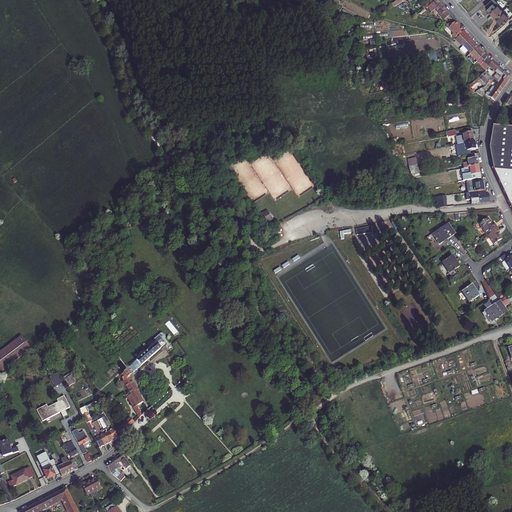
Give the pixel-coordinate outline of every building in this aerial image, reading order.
[(437,0),(436,0),(432,4),(427,7),(431,12),(435,9),(441,16),(444,20),(449,16),(437,0)] [(495,17),(502,11),(496,4),(489,11),(495,17)] [(502,11),(495,17),(501,24),(509,17),(502,11)] [(455,39),(463,31),(455,22),(448,24),(446,26),(454,34),(452,36),(455,39)] [(464,31),(456,39),(459,42),(459,43),(463,47),(471,39),(464,31)] [(463,47),(460,50),(464,55),(468,51),(470,53),(478,46),(471,39),(463,47)] [(478,46),(470,53),(477,61),(478,60),(485,54),(478,46)] [(477,61),(470,53),(467,56),(475,63),(476,62),(477,61)] [(493,61),(485,54),(478,60),(482,64),(480,66),(486,71),(488,68),(493,61)] [(488,68),(486,71),(493,78),(495,80),(497,82),(503,75),(510,80),(511,77),(511,75),(505,70),(500,66),(497,64),(493,61),(488,68)] [(493,78),(486,71),(479,78),(469,86),(470,88),(479,81),(485,87),(488,83),(493,78)] [(510,80),(503,75),(497,82),(498,83),(497,85),(503,90),(510,80)] [(490,85),(488,83),(485,87),(484,87),(480,90),(476,92),(482,97),(484,94),(483,93),(490,85)] [(503,90),(497,85),(495,88),(493,86),(488,93),(487,92),(485,95),(494,101),(503,90)] [(511,99),(509,98),(507,97),(503,104),(509,107),(511,104),(511,105),(511,99)] [(493,170),(494,171),(511,171),(511,127),(502,127),(502,122),(497,122),(495,122),(493,126),(489,148),(493,170)] [(472,132),(462,134),(463,136),(456,137),(457,145),(465,144),(474,142),(472,132)] [(462,152),(463,156),(467,155),(474,154),(476,154),(474,142),(465,144),(467,151),(462,152)] [(475,159),(474,154),(467,155),(467,160),(468,164),(463,164),(464,169),(469,168),(479,166),(477,158),(475,159)] [(416,158),(407,160),(408,167),(418,165),(416,158)] [(420,174),(418,165),(408,167),(409,171),(413,175),(420,174)] [(473,180),(478,179),(477,175),(480,174),(479,166),(469,168),(471,176),(465,176),(466,179),(466,181),(473,180)] [(511,171),(494,171),(509,204),(510,207),(511,209),(511,208),(511,171)] [(483,191),(484,191),(483,178),(481,178),(478,179),(473,180),(474,192),(483,191)] [(484,194),(483,191),(474,192),(470,193),(471,205),(490,202),(489,194),(485,194),(484,194)] [(445,196),(433,198),(441,208),(446,207),(445,196)] [(269,223),(274,219),(268,210),(262,213),(269,223)] [(479,224),(486,235),(497,228),(495,224),(492,226),(488,219),(479,224)] [(443,243),(455,234),(449,224),(432,235),(438,243),(441,240),(443,243)] [(497,228),(486,235),(493,245),(502,239),(497,233),(499,231),(497,228)] [(351,229),(340,231),(341,239),(345,238),(344,234),(352,233),(351,229)] [(506,270),(509,268),(511,271),(511,255),(510,258),(507,253),(500,258),(503,262),(501,263),(506,270)] [(455,265),(457,263),(452,256),(442,263),(450,273),(457,268),(455,265)] [(472,290),(470,287),(462,292),(469,302),(479,296),(474,289),(472,290)] [(508,311),(501,301),(485,312),(491,322),(508,311)] [(154,341),(155,343),(132,365),(129,368),(133,372),(168,341),(162,334),(160,333),(159,334),(154,339),(154,341)] [(20,336),(0,351),(0,371),(30,349),(20,336)] [(126,397),(139,418),(142,416),(136,407),(142,402),(136,392),(136,391),(128,378),(131,377),(126,370),(118,375),(131,394),(126,397)] [(55,386),(63,382),(59,372),(50,376),(55,386)] [(69,385),(75,383),(72,375),(66,378),(69,385)] [(46,406),(36,411),(41,422),(59,413),(62,418),(64,416),(65,418),(67,416),(64,411),(69,408),(63,397),(56,400),(57,403),(47,408),(46,406)] [(83,405),(78,409),(84,420),(85,423),(87,422),(90,420),(86,412),(87,412),(83,405)] [(102,415),(100,417),(113,438),(117,435),(112,427),(110,428),(102,415)] [(103,427),(101,429),(109,441),(113,438),(100,417),(95,419),(97,422),(99,421),(103,427)] [(116,431),(119,437),(134,423),(130,418),(116,431)] [(96,430),(96,431),(104,444),(109,441),(101,429),(99,430),(95,423),(94,424),(92,421),(91,422),(96,430)] [(92,434),(99,447),(104,444),(96,431),(92,434)] [(76,441),(83,455),(87,453),(82,445),(88,442),(85,437),(83,437),(82,434),(78,436),(80,439),(76,441)] [(6,439),(0,441),(0,452),(1,456),(17,451),(16,447),(9,449),(6,439)] [(68,443),(64,445),(71,457),(78,453),(71,441),(69,442),(68,443)] [(121,453),(113,459),(119,466),(120,466),(121,467),(123,465),(126,468),(130,465),(121,453)] [(61,476),(68,473),(63,463),(61,464),(59,462),(58,462),(56,458),(53,459),(60,473),(61,476)] [(74,460),(68,463),(66,458),(61,460),(63,463),(68,473),(78,468),(74,460)] [(57,475),(60,473),(53,459),(49,461),(50,465),(52,465),(57,475)] [(105,465),(110,472),(120,481),(124,476),(116,468),(119,466),(113,459),(105,465)] [(49,461),(48,461),(40,465),(43,471),(47,479),(55,476),(50,465),(49,461)] [(34,477),(29,467),(11,477),(13,481),(7,484),(9,488),(34,477)] [(132,467),(129,469),(135,477),(138,475),(132,467)] [(0,491),(7,503),(13,500),(0,477),(0,491)] [(83,485),(88,495),(99,489),(100,491),(103,489),(97,478),(88,483),(87,482),(83,485)] [(79,511),(67,489),(19,511),(42,511),(62,502),(66,511),(79,511)]
